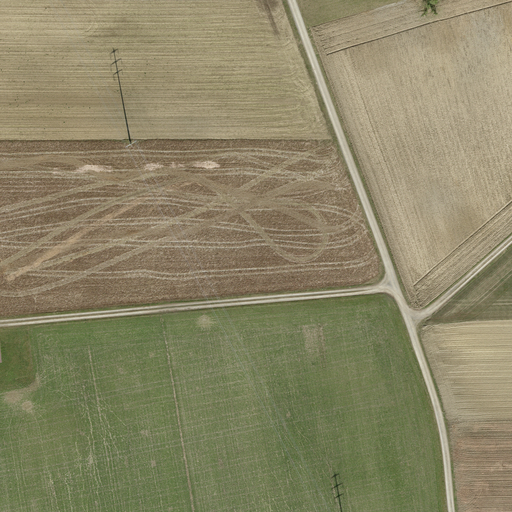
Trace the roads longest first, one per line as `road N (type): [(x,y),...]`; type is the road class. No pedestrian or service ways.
road 1 (track): [(292,0),(409,319),(511,240)]
road 2 (track): [(0,323),(396,287)]
road 3 (track): [(451,511),(438,406),(409,319)]
